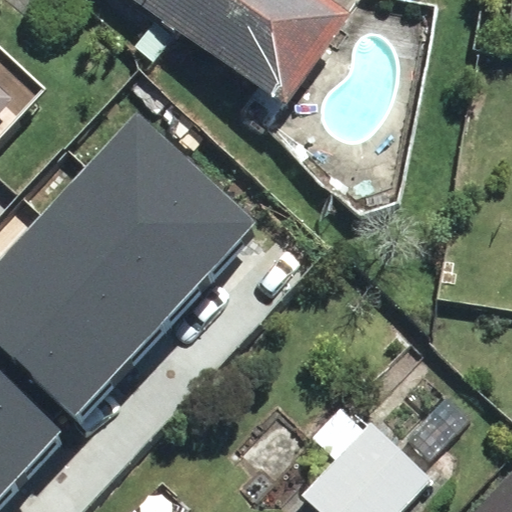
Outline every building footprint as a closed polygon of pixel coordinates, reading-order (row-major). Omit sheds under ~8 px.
[(109,0),(276,125),(347,31),(306,0),(109,0)] [(511,0),(507,0),(503,32),(511,32),(511,0)] [(0,140),(36,103),(0,67),(0,140)] [(81,173),(202,283),(257,222),(136,113),(81,173)] [(161,326),(202,283),(81,173),(41,216),(161,326)] [(0,260),(116,371),(161,326),(41,216),(0,260)] [(0,344),(74,415),(116,371),(0,260),(0,344)] [(0,461),(19,479),(62,432),(0,376),(0,461)] [(302,511),(407,511),(437,484),(354,398),(306,445),(332,472),(297,506),(302,511)] [(0,498),(19,479),(0,461),(0,498)] [(511,511),(511,475),(476,511),(511,511)] [(177,511),(156,491),(135,511),(177,511)]
